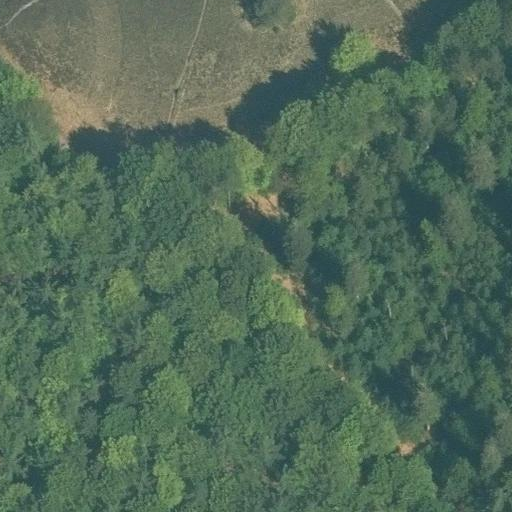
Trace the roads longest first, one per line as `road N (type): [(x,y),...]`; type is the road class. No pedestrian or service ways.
road 1 (track): [(78,172),(116,216),(379,114),(439,72)]
road 2 (track): [(116,216),(379,511)]
road 3 (track): [(0,79),(78,172),(0,419)]
